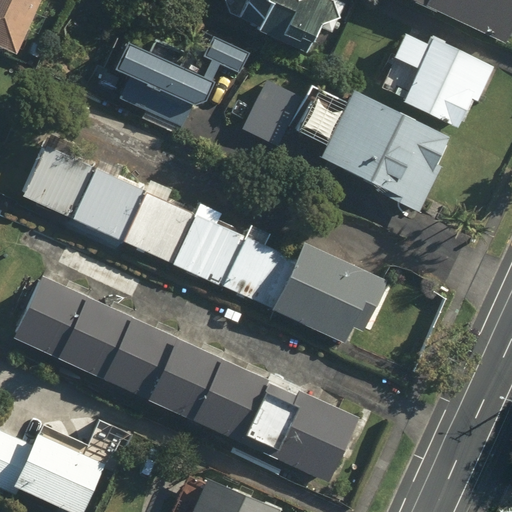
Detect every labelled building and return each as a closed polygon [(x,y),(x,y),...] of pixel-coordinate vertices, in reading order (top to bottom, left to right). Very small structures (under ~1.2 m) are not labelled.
[(0,0),(0,46),(15,53),(39,0),(0,0)] [(220,0),(223,13),(316,54),(340,0),(220,0)] [(511,22),(511,0),(419,0),(505,38),(511,22)] [(471,97),(476,100),(494,64),(433,32),(428,42),(405,31),(392,55),(418,68),(402,100),(456,128),(471,97)] [(198,75),(129,43),(118,66),(202,106),(222,62),(240,71),(249,51),(217,36),(198,75)] [(268,53),(257,71),(275,82),(286,64),(268,53)] [(262,88),(243,125),(277,143),(296,106),(262,88)] [(450,136),(353,88),(345,106),(321,94),(304,127),(327,138),(317,158),(415,206),(450,136)] [(294,256),(43,145),(21,194),(344,338),(350,324),(364,331),(386,281),(300,242),(294,256)] [(357,417),(42,272),(13,337),(328,482),(357,417)] [(19,387),(0,427),(0,488),(13,495),(17,486),(71,511),(81,511),(106,461),(39,430),(52,402),(19,387)] [(277,511),(280,506),(205,476),(204,480),(186,473),(170,511),(277,511)]
